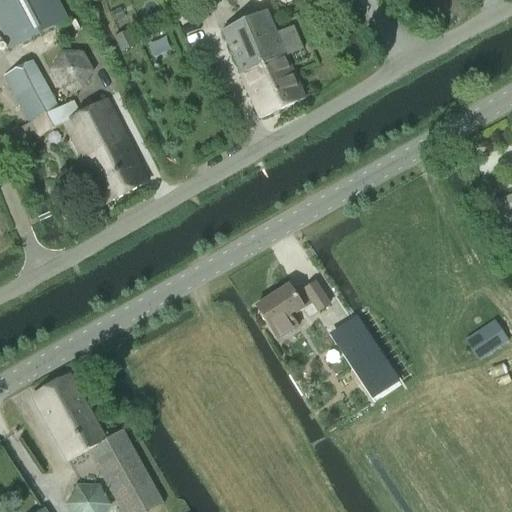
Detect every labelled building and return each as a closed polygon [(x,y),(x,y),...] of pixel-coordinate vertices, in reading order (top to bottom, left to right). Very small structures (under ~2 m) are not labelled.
[(0,0),(0,31),(10,49),(66,19),(56,0),(0,0)] [(260,119),(304,100),(285,57),(301,50),(292,28),(276,36),(266,14),(222,34),(260,119)] [(118,36),(117,37),(124,52),(126,52),(135,47),(127,32),(118,36)] [(104,206),(106,205),(147,184),(105,102),(78,116),(73,105),(68,104),(57,110),(32,61),(4,76),(37,139),(63,126),(104,206)] [(511,195),(494,202),(510,242),(511,248),(511,195)] [(316,313),(328,306),(314,284),(303,291),(304,294),(295,300),(286,286),(255,307),(277,340),(296,327),(290,317),(310,304),(316,313)] [(511,339),(511,332),(498,307),(469,324),(487,354),(511,339)] [(354,320),(333,334),(342,348),(350,343),(362,361),(354,366),(375,398),(396,384),(354,320)] [(471,335),(462,341),(477,362),(486,356),(471,335)] [(121,511),(149,511),(163,505),(123,432),(110,439),(108,434),(103,437),(69,377),(32,397),(68,463),(88,452),(121,511)] [(107,511),(111,506),(100,485),(77,485),(65,505),(68,511),(107,511)]
